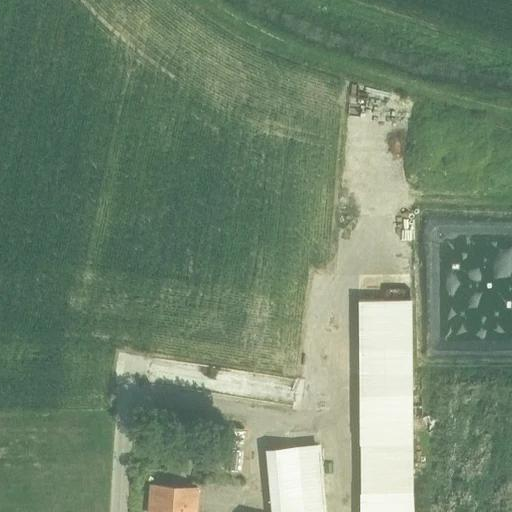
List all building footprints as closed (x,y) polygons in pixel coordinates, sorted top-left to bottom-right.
[(354,106),(375,108),(377,97),(356,94),(354,106)] [(316,272),(317,286),(336,285),(335,270),(316,272)] [(412,511),(413,299),(360,299),(361,511),(412,511)] [(265,454),(270,500),(270,511),(325,511),(319,449),(265,454)] [(194,511),(196,489),(150,485),(148,511),(194,511)]
